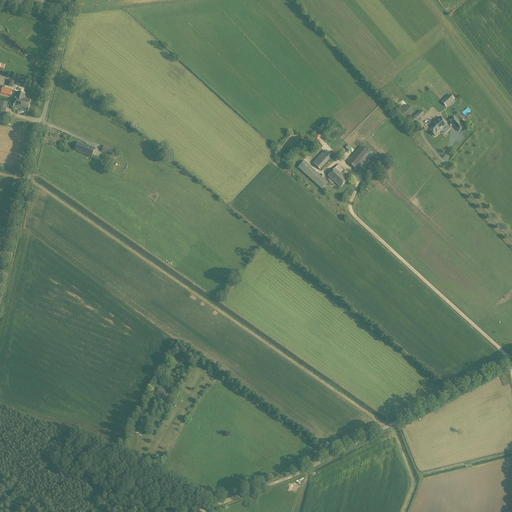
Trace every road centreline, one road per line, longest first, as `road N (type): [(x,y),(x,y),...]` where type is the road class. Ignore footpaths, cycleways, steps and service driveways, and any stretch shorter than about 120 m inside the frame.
road 1 (unclassified): [(185,511),(292,473),(511,360)]
road 2 (unclassified): [(0,292),(69,0)]
road 3 (unknown): [(509,362),(348,205)]
